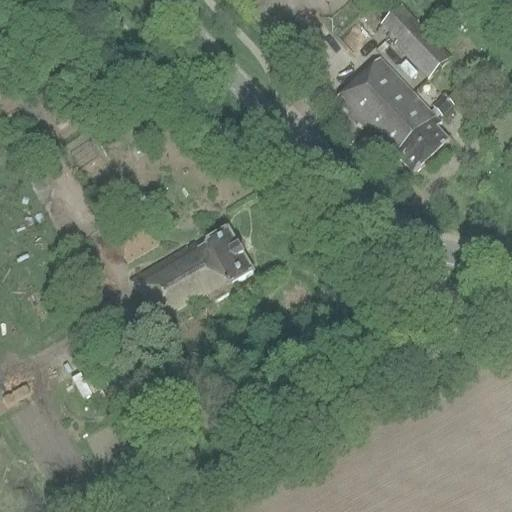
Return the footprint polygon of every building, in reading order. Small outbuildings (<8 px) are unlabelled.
[(402,10),(381,30),(396,46),(393,50),(428,85),(452,62),(402,10)] [(313,27),(294,45),(304,57),(324,39),(313,27)] [(441,127),(379,63),(333,107),(390,166),(396,160),(414,178),(449,145),(436,132),(441,127)] [(445,98),(433,109),(442,119),(454,107),(445,98)] [(144,222),(114,240),(130,267),(161,248),(144,222)] [(193,245),(130,283),(162,337),(211,307),(212,309),(237,294),(234,288),(254,276),(229,235),(198,254),(193,245)]
